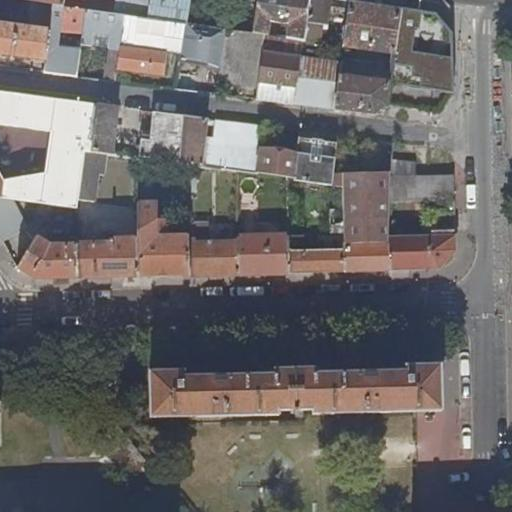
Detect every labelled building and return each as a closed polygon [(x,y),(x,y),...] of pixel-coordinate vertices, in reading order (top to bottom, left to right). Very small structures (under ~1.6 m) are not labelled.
[(0,0),(0,14),(33,19),(32,23),(53,26),(55,7),(12,1),(7,0),(0,0)] [(63,0),(63,8),(86,11),(115,15),(117,0),(63,0)] [(117,0),(115,15),(126,17),(188,25),(190,8),(191,2),(177,0),(117,0)] [(232,0),(228,31),(253,34),(257,0),(232,0)] [(289,15),(286,39),(304,42),(309,0),(257,0),(253,34),(265,36),(270,37),(273,13),(289,15)] [(328,27),(331,0),(309,0),(304,42),(313,43),(321,44),(323,26),(328,27)] [(350,48),(394,54),(398,24),(400,8),(350,1),(345,33),(344,47),(342,59),(349,59),(350,48)] [(57,75),(78,78),(81,50),(60,47),(62,32),(83,34),(86,11),(63,8),(55,7),(53,26),(52,33),(48,61),(47,74),(57,75)] [(221,12),(190,8),(188,25),(223,30),(224,25),(219,24),(221,12)] [(400,8),(398,24),(452,33),(436,14),(400,8)] [(126,17),(115,15),(86,11),(83,34),(82,46),(109,49),(104,81),(117,83),(118,71),(126,17)] [(166,50),(184,52),(188,25),(126,17),(118,71),(166,77),(169,54),(137,51),(139,35),(167,39),(166,50)] [(0,54),(48,61),(52,33),(25,29),(25,23),(19,23),(18,28),(0,25),(0,54)] [(390,85),(453,94),(452,33),(398,24),(394,54),(394,58),(391,79),(390,84),(390,85)] [(189,49),(208,51),(225,53),(228,31),(223,30),(188,25),(184,52),(184,54),(189,55),(189,49)] [(220,83),(237,86),(258,89),(263,53),(265,36),(253,34),(228,31),(225,53),(224,59),(223,66),(220,83)] [(331,37),(330,45),(344,47),(345,33),(340,32),(339,38),(331,37)] [(167,39),(139,35),(137,51),(169,54),(183,56),(184,54),(184,52),(166,50),(167,39)] [(296,106),(336,111),(340,76),(342,64),(311,59),(313,43),(304,42),(302,58),(296,106)] [(208,51),(206,64),(223,66),(224,59),(225,53),(208,51)] [(257,101),(296,106),(302,58),(263,53),(258,89),(257,101)] [(383,75),(384,78),(391,79),(394,58),(387,57),(387,63),(384,63),(383,75)] [(202,94),(219,96),(220,83),(223,66),(206,64),(202,94)] [(375,117),(387,109),(390,85),(390,84),(384,83),(340,76),(336,111),(375,117)] [(236,98),(237,86),(220,83),(219,96),(236,98)] [(0,91),(0,197),(8,198),(77,207),(86,149),(92,150),(98,105),(58,100),(48,175),(0,168),(0,163),(8,93),(0,91)] [(120,108),(98,105),(92,150),(114,153),(120,108)] [(168,138),(181,140),(184,116),(145,111),(139,157),(163,160),(163,159),(165,160),(168,138)] [(209,119),(184,116),(181,140),(178,162),(189,164),(202,166),(209,119)] [(209,119),(202,166),(234,171),(237,148),(259,151),(259,150),(262,127),(209,119)] [(299,155),(259,150),(259,151),(256,174),(289,178),(333,185),(334,175),(339,136),(302,132),(299,155)] [(168,138),(165,160),(178,162),(181,140),(168,138)] [(123,146),(121,154),(129,155),(130,147),(123,146)] [(237,148),(234,171),(239,171),(256,174),(259,151),(237,148)] [(391,203),(457,202),(456,177),(417,177),(418,160),(391,161),(391,175),(391,203)] [(391,175),(334,175),(333,185),(345,186),(346,252),(346,273),(391,272),(391,238),(391,203),(391,175)] [(26,231),(8,198),(0,197),(0,239),(3,244),(26,231)] [(158,202),(138,202),(138,234),(139,277),(191,276),(190,236),(190,231),(176,232),(176,233),(169,233),(168,218),(158,219),(158,202)] [(111,238),(78,239),(78,279),(139,277),(138,234),(111,234),(111,238)] [(36,236),(17,268),(37,279),(78,279),(78,239),(54,240),(36,236)] [(198,236),(190,236),(191,276),(240,275),(240,243),(198,244),(198,236)] [(458,236),(391,238),(391,272),(441,271),(458,252),(458,236)] [(289,238),(240,239),(240,243),(240,275),(289,274),(289,253),(289,238)] [(346,252),(289,253),(289,274),(346,273),(346,252)] [(326,370),(265,371),(265,378),(184,379),(184,374),(151,375),(152,419),(443,412),(442,367),(407,368),(407,373),(326,375),(326,370)] [(104,435),(134,473),(109,492),(123,511),(124,511),(163,482),(118,424),(104,435)]
